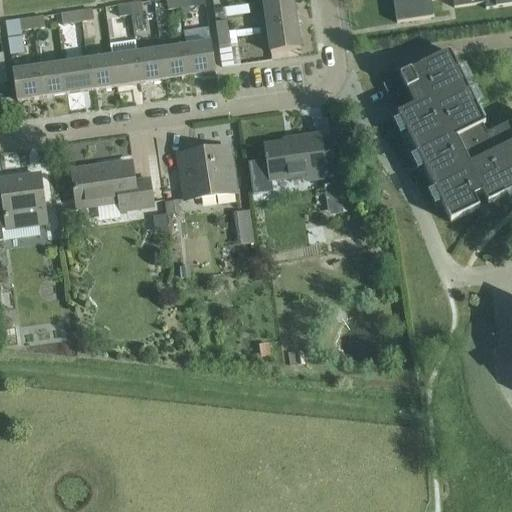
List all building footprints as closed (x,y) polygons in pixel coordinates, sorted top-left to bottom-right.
[(180,10),(178,0),(172,0),(166,1),(168,11),(180,10)] [(190,0),(178,0),(180,10),(191,8),(190,0)] [(511,0),(392,0),(396,24),(432,19),(429,2),(442,0),(452,0),(454,10),(485,5),(486,11),(511,6),(511,0)] [(293,1),(263,5),(266,29),(297,25),(293,1)] [(129,6),(130,17),(142,15),(141,5),(129,6)] [(130,17),(129,6),(118,8),(119,18),(130,17)] [(249,7),(226,11),(227,20),(250,16),(249,7)] [(92,11),(80,13),(82,23),(93,22),(92,11)] [(226,11),(214,12),(215,21),(227,20),(226,11)] [(82,23),(80,13),(61,16),(62,26),(82,23)] [(43,19),(31,20),(33,31),(44,29),(43,19)] [(33,31),(31,20),(20,22),(21,32),(33,31)] [(217,35),(228,34),(226,22),(215,24),(217,35)] [(297,25),(266,29),(270,55),(300,50),(297,25)] [(215,75),(211,44),(208,30),(183,34),(185,48),(189,78),(215,75)] [(229,46),(228,34),(217,35),(218,47),(229,46)] [(141,85),(136,55),(135,44),(110,47),(112,59),(116,89),(141,85)] [(185,48),(161,52),(165,82),(189,78),(185,48)] [(239,51),(219,54),(221,69),(222,69),(241,67),(239,51)] [(165,82),(161,52),(136,55),(141,85),(165,82)] [(483,195),(488,206),(511,194),(511,124),(488,136),(483,127),(486,126),(450,54),(383,87),(451,225),(480,210),(475,200),(483,195)] [(112,59),(87,62),(92,92),(116,89),(112,59)] [(92,92),(87,62),(63,66),(67,96),(92,92)] [(63,66),(38,69),(43,99),(67,96),(63,66)] [(43,99),(38,69),(13,73),(17,103),(43,99)] [(267,163),(248,165),(252,197),(271,194),(270,181),(300,177),(300,183),(326,179),(341,177),(338,153),(322,155),(320,137),(294,141),(294,144),(265,148),(267,163)] [(185,202),(235,195),(229,151),(178,158),(185,202)] [(119,214),(153,209),(149,182),(135,184),(132,166),(115,168),(115,167),(71,173),(76,211),(118,205),(119,214)] [(40,177),(0,183),(3,206),(0,206),(0,242),(4,242),(2,232),(46,225),(40,177)] [(338,188),(324,190),(325,203),(340,201),(338,188)] [(178,204),(165,205),(167,218),(180,217),(178,204)] [(255,206),(237,209),(244,243),(261,240),(255,206)] [(183,270),(179,271),(180,281),(191,280),(190,273),(189,270),(183,270)] [(267,346),(259,348),(261,359),(269,358),(267,346)] [(303,353),(295,354),(296,367),(304,366),(303,353)]
